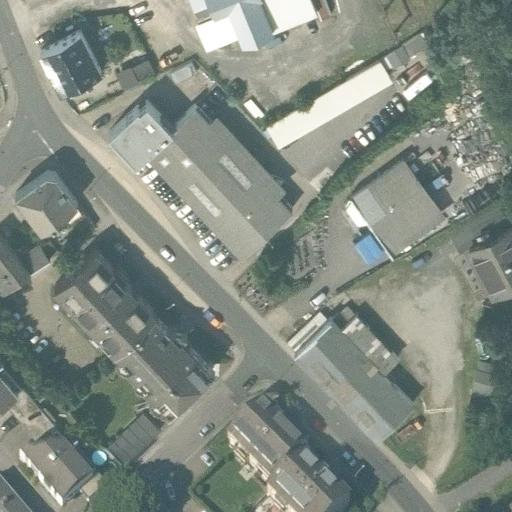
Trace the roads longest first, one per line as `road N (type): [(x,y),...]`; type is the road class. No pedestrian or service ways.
road 1 (tertiary): [(272,358),(39,114)]
road 2 (tertiary): [(419,511),(272,358)]
road 3 (residential): [(272,358),(146,474)]
